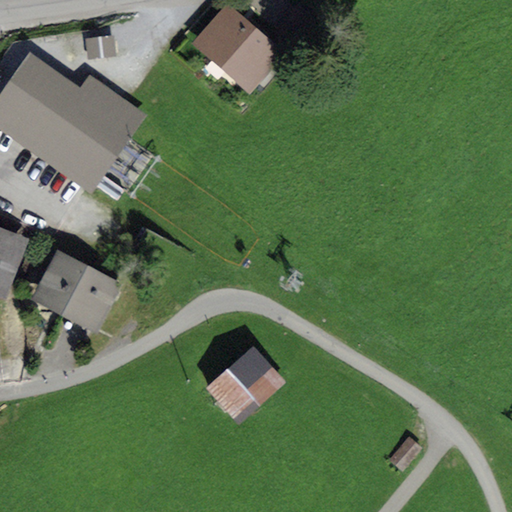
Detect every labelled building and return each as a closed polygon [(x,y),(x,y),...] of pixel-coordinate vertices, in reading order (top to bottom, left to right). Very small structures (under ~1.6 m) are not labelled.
[(298,10),(280,30),(303,50),(321,29),(298,10)] [(245,29),(229,15),(205,44),(248,82),(278,48),(250,24),(245,29)] [(90,42),(92,57),(112,54),(110,40),(90,42)] [(0,107),(0,121),(89,184),(136,116),(92,85),(82,99),(31,63),(0,107)] [(18,245),(0,238),(0,266),(1,263),(9,266),(18,245)] [(60,262),(42,296),(66,309),(68,304),(98,320),(114,290),(60,262)] [(256,352),(211,392),(235,419),(280,380),(256,352)] [(420,449),(409,439),(391,460),(402,470),(420,449)]
